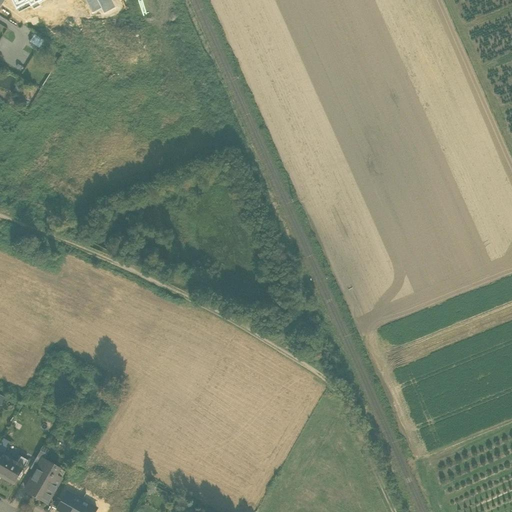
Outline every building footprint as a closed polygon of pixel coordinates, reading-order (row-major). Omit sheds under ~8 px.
[(10,0),(15,9),(28,2),(31,7),(44,0),(10,0)] [(0,5),(0,16),(7,22),(12,15),(0,5)] [(45,41),(34,34),(29,42),(40,49),(45,41)] [(0,444),(0,451),(4,454),(11,443),(3,439),(0,444)] [(30,469),(35,472),(43,459),(43,460),(47,454),(40,450),(30,469)] [(14,484),(24,468),(17,464),(3,455),(0,460),(0,478),(1,477),(14,484)] [(21,457),(17,464),(24,468),(28,461),(21,457)] [(25,491),(47,503),(61,479),(53,474),(57,468),(59,470),(60,469),(43,460),(43,459),(35,472),(25,491)] [(65,472),(60,469),(59,470),(57,468),(53,474),(61,479),(65,472)] [(57,511),(75,511),(82,500),(67,492),(62,501),(56,511),(57,511)] [(62,501),(57,498),(51,508),(56,511),(62,501)] [(82,500),(75,511),(94,511),(97,509),(82,500)]
